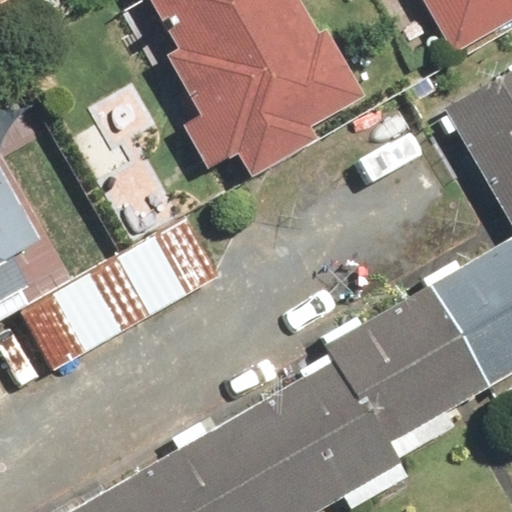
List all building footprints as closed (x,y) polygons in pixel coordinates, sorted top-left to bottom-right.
[(0,0),(0,14),(23,0),(0,0)] [(257,186),(330,149),(320,131),(375,103),(332,18),(319,25),(306,0),(157,0),(183,50),(171,57),(200,114),(184,123),(211,177),(244,160),(257,186)] [(511,0),(427,0),(456,57),(511,28),(511,0)] [(430,291),(371,329),(361,314),(321,340),(331,355),(265,398),(267,402),(226,428),(218,415),(174,442),(181,453),(86,511),(326,511),(345,501),(352,511),(357,511),(416,476),(407,462),(463,427),(459,421),(491,401),(495,407),(511,396),(511,81),(450,120),(511,220),(511,238),(466,268),(461,260),(425,284),(430,291)] [(0,145),(0,309),(66,277),(0,145)] [(192,216),(26,310),(62,374),(228,280),(192,216)]
